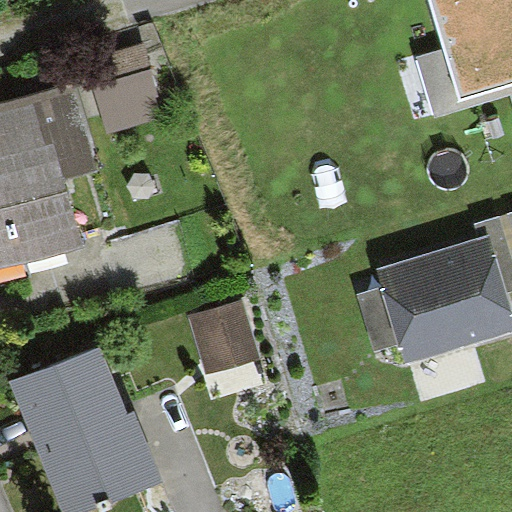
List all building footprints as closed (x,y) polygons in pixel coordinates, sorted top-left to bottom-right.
[(511,0),(431,0),(460,95),(511,78),(511,0)] [(89,55),(109,126),(163,111),(143,40),(89,55)] [(0,259),(83,234),(59,158),(92,148),(69,76),(0,97),(0,259)] [(511,211),(499,217),(511,252),(511,211)] [(482,236),(380,271),(410,358),(511,323),(482,236)] [(207,369),(256,355),(240,296),(191,310),(207,369)] [(67,503),(164,462),(137,399),(131,405),(101,334),(11,373),(67,503)]
